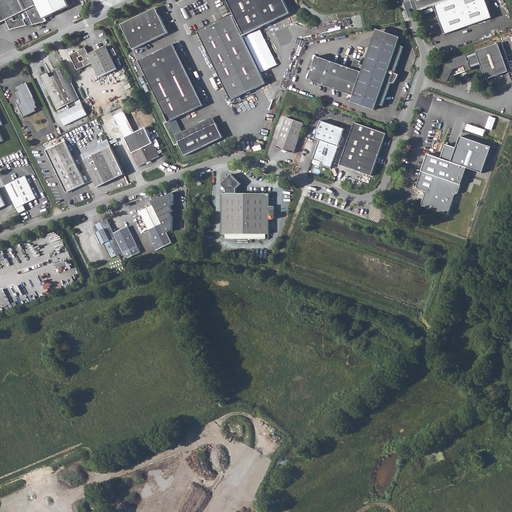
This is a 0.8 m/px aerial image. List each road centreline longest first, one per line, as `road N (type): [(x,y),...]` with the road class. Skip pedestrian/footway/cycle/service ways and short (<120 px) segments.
road 1 (unclassified): [(407,0),(424,68),(377,190),(352,197),(228,158),(0,238)]
road 2 (unknown): [(169,0),(235,137)]
